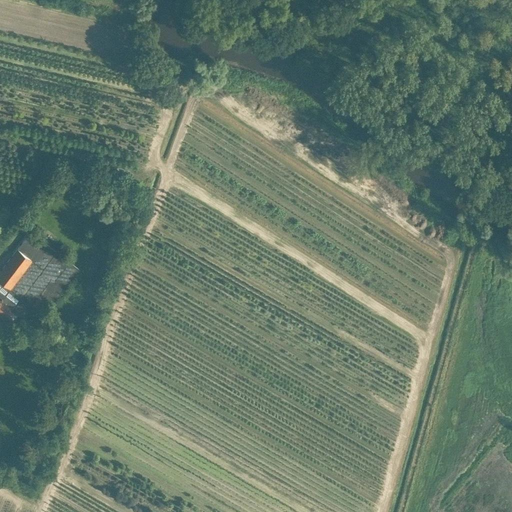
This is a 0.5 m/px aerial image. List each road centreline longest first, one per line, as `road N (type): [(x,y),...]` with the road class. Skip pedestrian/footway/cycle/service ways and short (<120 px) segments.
road 1 (track): [(38,511),(166,169),(157,158),(179,89),(148,71),(128,43),(135,0)]
road 2 (track): [(378,511),(447,260),(346,187)]
road 3 (track): [(166,169),(426,336)]
